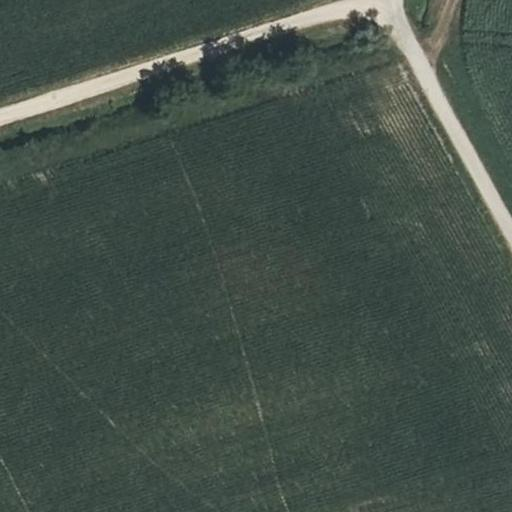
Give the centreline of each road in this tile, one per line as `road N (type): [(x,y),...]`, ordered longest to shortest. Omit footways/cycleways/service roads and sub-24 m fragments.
road 1 (track): [(392,1),(352,6),(0,119)]
road 2 (residential): [(511,233),(404,40),(392,0)]
